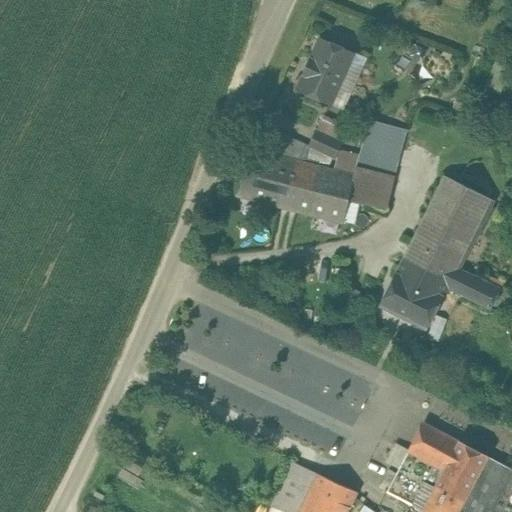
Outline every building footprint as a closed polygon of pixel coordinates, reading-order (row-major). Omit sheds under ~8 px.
[(353,55),(354,53),(321,38),(312,59),(310,58),(303,73),(305,74),(298,89),(331,104),(346,72),(342,70),(350,53),(353,55)] [(364,58),(354,53),(353,55),(346,72),(331,104),(341,108),(364,58)] [(346,72),(353,55),(350,53),(342,70),(346,72)] [(336,135),(340,126),(320,117),(316,126),(336,135)] [(371,120),(356,166),(395,176),(409,130),(371,120)] [(342,143),(317,131),(311,145),(335,157),(342,143)] [(248,148),(236,196),(344,223),(350,199),(354,174),(248,148)] [(387,209),(395,176),(356,166),(354,174),(350,199),(387,209)] [(448,287),(458,267),(492,199),(445,175),(397,272),(444,295),(448,287)] [(458,267),(448,287),(491,309),(501,288),(458,267)] [(380,304),(427,328),(444,295),(397,272),(380,304)] [(442,470),(456,439),(424,422),(408,453),(442,470)] [(511,468),(456,439),(442,470),(421,509),(427,511),(492,511),(511,474),(511,468)] [(292,461),(271,506),(283,511),(346,511),(357,491),(292,461)] [(361,511),(367,499),(356,494),(348,511),(361,511)]
